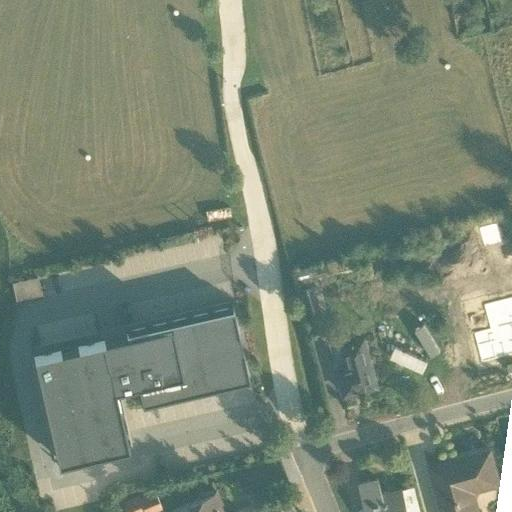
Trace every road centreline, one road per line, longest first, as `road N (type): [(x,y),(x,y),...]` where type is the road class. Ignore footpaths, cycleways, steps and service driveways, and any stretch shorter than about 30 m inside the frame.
road 1 (unknown): [(262,258),(79,298),(30,318),(26,377),(37,435),(48,450),(63,456),(149,443)]
road 2 (residential): [(225,0),(227,98),(305,462)]
road 3 (residential): [(511,396),(316,448),(305,462)]
